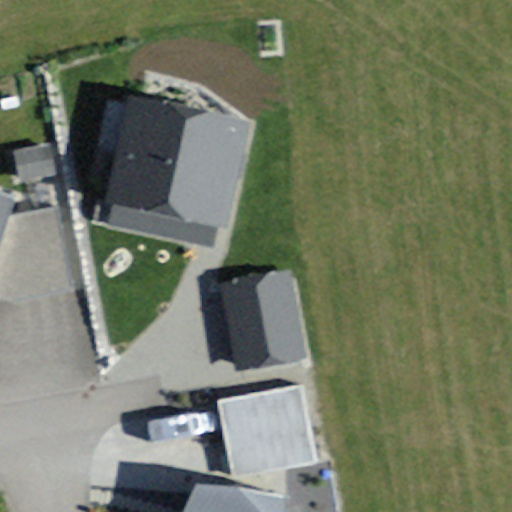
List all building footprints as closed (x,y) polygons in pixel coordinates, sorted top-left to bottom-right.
[(243,114),(138,89),(109,215),(213,239),(243,114)] [(13,188),(0,184),(0,284),(14,288),(72,282),(59,202),(7,209),(13,188)] [(287,267),(225,277),(239,361),(301,352),(287,267)] [(301,383),(222,398),(236,471),(315,457),(301,383)] [(284,511),(284,488),(197,473),(183,509),(182,511),(284,511)]
